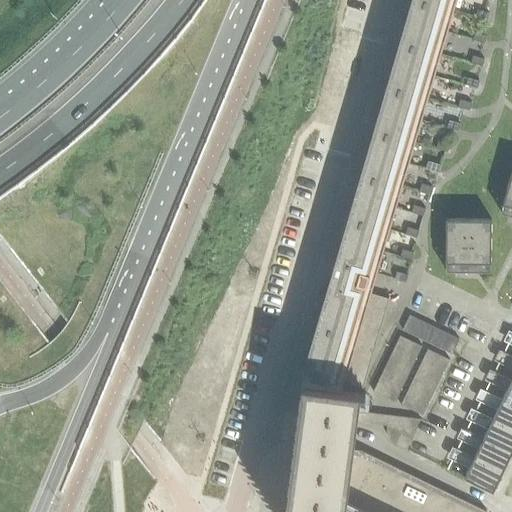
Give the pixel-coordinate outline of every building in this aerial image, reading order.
[(301,371),(356,387),(363,388),(389,299),(369,293),(454,0),(409,0),(333,263),(340,265),(337,276),(330,274),(301,371)] [(486,20),(488,13),(477,9),(475,16),(486,20)] [(483,43),(485,36),(474,33),(472,40),(483,43)] [(481,66),(483,59),(472,56),(470,63),(481,66)] [(476,89),(478,82),(467,79),(465,86),(476,89)] [(468,111),(470,104),(459,100),(457,107),(468,111)] [(457,131),(459,124),(448,121),(446,128),(457,131)] [(447,151),(449,144),(438,141),(436,148),(447,151)] [(438,173),(440,165),(429,162),(427,169),(438,173)] [(500,212),(504,214),(511,215),(511,167),(502,204),(500,212)] [(430,194),(432,187),(421,184),(419,191),(430,194)] [(422,216),(424,208),(413,205),(411,212),(422,216)] [(489,263),(490,263),(491,220),(445,219),(444,263),(445,263),(445,271),(489,272),(489,263)] [(416,238),(418,231),(407,227),(405,234),(416,238)] [(401,250),(399,257),(410,261),(412,253),(401,250)] [(406,275),(395,272),(393,280),(404,283),(406,275)] [(240,340),(263,346),(271,318),(248,312),(240,340)] [(409,315),(402,330),(451,354),(458,339),(409,315)] [(399,336),(372,391),(394,402),(421,346),(399,336)] [(399,405),(422,415),(448,360),(426,349),(399,405)] [(501,399),(511,404),(511,380),(510,380),(501,399)] [(351,410),(352,404),(353,394),(364,395),(364,393),(301,385),(284,511),(484,511),(485,511),(360,450),(346,449),(349,421),(386,426),(394,444),(399,434),(410,439),(419,419),(420,419),(351,410)] [(511,404),(501,399),(492,419),(511,428),(511,404)] [(482,438),(511,452),(511,450),(511,428),(492,419),(482,438)] [(405,450),(410,439),(399,434),(394,444),(394,445),(405,450)] [(482,438),(473,458),(502,472),(511,452),(482,438)] [(463,478),(492,492),(502,472),(473,458),(463,478)]
